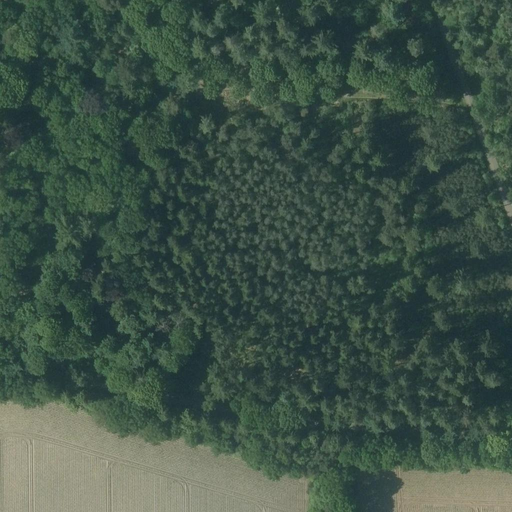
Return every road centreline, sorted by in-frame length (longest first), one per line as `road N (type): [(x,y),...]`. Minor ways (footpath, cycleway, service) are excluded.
road 1 (unclassified): [(0,372),(353,427),(511,437)]
road 2 (unclassified): [(511,219),(431,0)]
